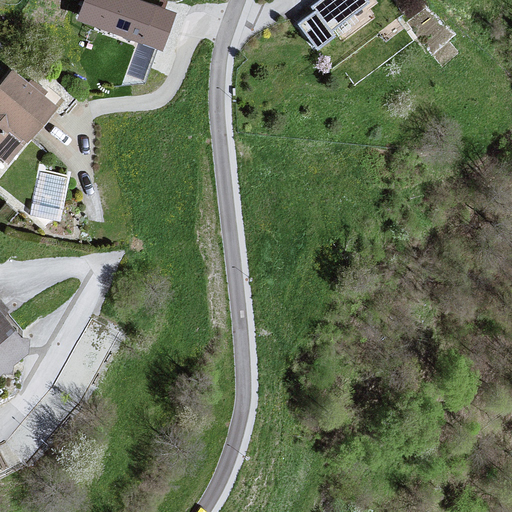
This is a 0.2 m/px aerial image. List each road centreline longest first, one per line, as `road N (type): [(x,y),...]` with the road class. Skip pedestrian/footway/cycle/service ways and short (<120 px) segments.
road 1 (residential): [(201,511),(223,472),(243,392),(217,106),(218,63),(237,0)]
road 2 (residential): [(0,418),(23,401),(109,257)]
